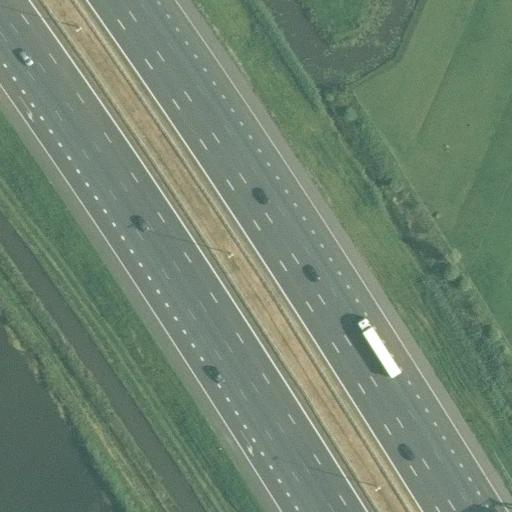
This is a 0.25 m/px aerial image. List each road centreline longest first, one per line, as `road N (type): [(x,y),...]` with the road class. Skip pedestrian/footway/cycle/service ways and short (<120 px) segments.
road 1 (motorway): [(455,511),(118,0)]
road 2 (motorway): [(0,13),(332,511)]
